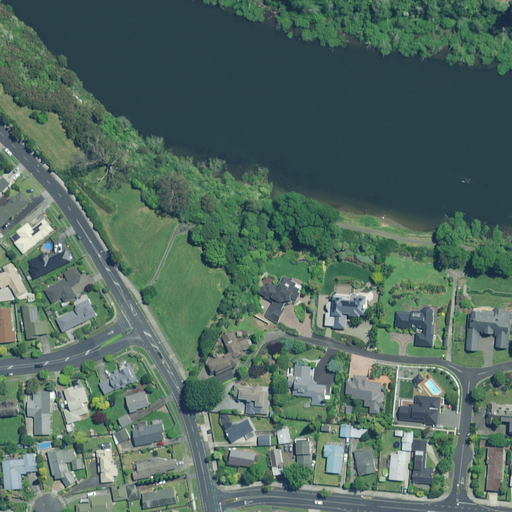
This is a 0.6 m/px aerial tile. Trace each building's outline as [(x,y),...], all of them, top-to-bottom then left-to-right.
[(1,180),(0,179),(0,193),(10,184),(4,178),(1,180)] [(0,198),(0,202),(3,206),(0,208),(0,224),(2,226),(12,217),(13,218),(31,202),(20,190),(10,199),(6,194),(0,198)] [(53,230),(44,219),(32,229),(28,223),(10,237),(15,243),(24,254),(53,230)] [(70,262),(63,247),(47,255),(46,253),(39,256),(29,261),(32,266),(28,268),(34,280),(70,262)] [(0,274),(0,289),(1,289),(10,284),(17,297),(27,292),(12,263),(3,268),(5,272),(0,274)] [(80,276),(75,268),(65,274),(67,278),(46,290),(53,303),(62,297),(65,303),(76,297),(71,287),(81,282),(78,277),(80,276)] [(282,311),(286,305),(296,303),(305,288),(284,277),(279,286),(267,279),(258,294),(273,302),(266,316),(279,323),(285,312),(282,311)] [(97,315),(87,295),(74,301),(78,309),(57,319),(63,332),(97,315)] [(345,298),(335,297),(334,303),(330,303),(329,303),(328,304),(327,305),(327,306),(327,307),(327,308),(327,309),(328,309),(328,310),(329,310),(329,314),(326,314),(325,326),(333,327),(332,329),(346,330),(347,316),(367,318),(368,298),(356,298),(356,300),(345,299),(345,298)] [(40,322),(37,303),(22,305),(24,319),(21,319),(23,331),(26,331),(27,340),(39,338),(39,335),(48,334),(47,321),(40,322)] [(434,308),(425,307),(424,312),(412,311),(412,313),(398,311),(396,327),(414,329),(413,331),(417,331),(418,327),(424,328),(424,334),(417,333),(416,345),(433,347),(435,325),(433,325),(434,308)] [(508,349),(511,310),(505,309),(496,308),(496,312),(484,311),(484,312),(470,311),(467,350),(479,351),(480,331),(483,331),(482,334),(497,335),(496,348),(508,349)] [(0,309),(0,343),(14,343),(12,309),(0,309)] [(252,349),(243,327),(221,337),(228,353),(206,363),(212,375),(215,373),(217,376),(235,368),(236,369),(241,362),(246,359),(243,353),(252,349)] [(137,378),(130,365),(108,376),(110,379),(100,384),(105,395),(137,378)] [(289,370),(287,395),(312,397),(312,405),(325,406),(326,385),(317,385),(313,378),(314,367),(295,366),(294,371),(289,370)] [(367,377),(354,375),(354,382),(347,381),(345,394),(352,395),(352,399),(365,400),(364,406),(370,407),(370,413),(379,414),(380,408),(383,408),(384,395),(381,394),(382,383),(367,382),(367,377)] [(235,384),(234,400),(248,401),(247,414),(268,415),(270,391),(263,391),(264,386),(235,384)] [(88,402),(84,387),(74,390),(73,387),(64,390),(70,409),(64,411),(68,424),(81,420),(79,416),(88,413),(84,403),(88,402)] [(55,401),(55,392),(34,392),(34,401),(28,401),(28,417),(35,417),(35,435),(50,435),(51,401),(55,401)] [(149,407),(145,392),(126,397),(130,413),(137,411),(136,410),(149,407)] [(441,399),(421,396),(420,405),(423,406),(423,409),(401,406),(399,419),(437,425),(441,399)] [(19,415),(18,402),(0,402),(0,419),(3,419),(2,416),(19,415)] [(511,406),(489,404),(487,424),(494,424),(503,425),(503,422),(511,423),(510,434),(511,434),(511,406)] [(128,415),(119,420),(120,422),(117,423),(121,429),(132,423),(128,415)] [(225,428),(232,443),(247,436),(249,440),(257,436),(254,432),(256,431),(249,417),(232,425),(225,428)] [(352,437),(352,423),(341,423),(341,437),(352,437)] [(352,423),(352,437),(368,438),(369,424),(352,423)] [(165,440),(161,424),(144,428),(145,431),(140,432),(139,430),(133,431),(136,446),(165,440)] [(291,442),(289,429),(278,431),(280,444),(291,442)] [(129,438),(125,430),(113,436),(117,445),(129,438)] [(270,445),(270,435),(258,436),(258,446),(270,445)] [(313,466),(310,440),(297,441),(299,467),(313,466)] [(413,440),(413,451),(416,451),(414,483),(433,484),(434,470),(423,469),(424,456),(427,456),(428,441),(413,440)] [(117,465),(112,465),(111,443),(102,443),(102,451),(96,451),(97,463),(102,463),(102,467),(99,467),(99,472),(101,472),(101,483),(113,482),(113,476),(118,476),(117,471),(117,465)] [(343,447),(325,445),(324,457),(328,457),(327,473),(340,474),(343,447)] [(505,448),(490,447),(488,491),(503,492),(505,448)] [(376,473),(371,448),(355,451),(360,476),(376,473)] [(50,476),(54,475),(55,480),(62,479),(68,488),(77,481),(70,469),(68,471),(67,464),(73,463),(74,470),(84,469),(82,459),(76,460),(74,449),(46,453),(50,476)] [(230,450),(228,466),(241,468),(241,466),(253,468),(255,454),(230,450)] [(284,474),(280,450),(270,451),(274,476),(284,474)] [(407,452),(399,451),(399,455),(392,454),(392,460),(389,459),(388,468),(391,468),(390,480),(404,481),(407,452)] [(37,454),(23,455),(23,457),(11,458),(10,455),(3,456),(5,490),(22,489),(21,475),(27,475),(27,472),(38,471),(37,454)] [(164,461),(163,457),(151,460),(150,459),(131,462),(132,472),(134,480),(151,477),(151,475),(167,472),(166,471),(177,469),(175,459),(164,461)] [(128,499),(129,502),(141,499),(138,483),(125,485),(128,499)] [(128,499),(125,485),(112,487),(115,502),(128,499)] [(177,503),(174,488),(142,494),(145,509),(177,503)] [(79,498),(80,505),(77,505),(77,511),(110,511),(110,496),(89,497),(79,498)]
